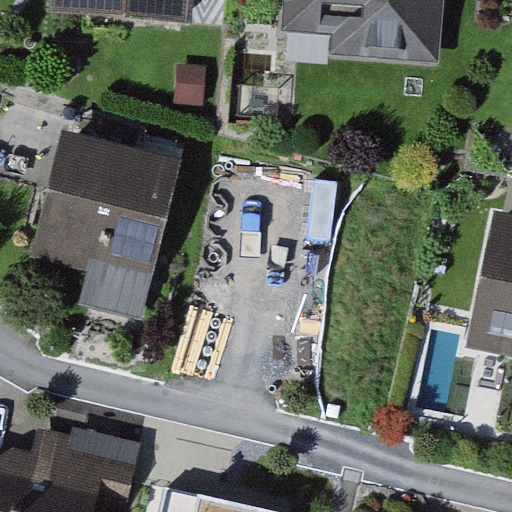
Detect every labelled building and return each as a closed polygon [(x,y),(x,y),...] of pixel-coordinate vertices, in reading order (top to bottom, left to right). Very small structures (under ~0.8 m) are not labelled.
[(211,0),(65,0),(66,10),(212,10),(211,0)] [(450,0),(303,0),(301,30),(447,42),(450,0)] [(188,150),(72,131),(53,253),(112,263),(105,307),(162,317),(188,150)] [(511,210),(503,209),(477,337),(511,344),(511,210)] [(157,442),(75,426),(62,488),(103,496),(145,504),(157,442)] [(288,511),(291,501),(157,474),(149,511),(288,511)] [(0,475),(0,511),(99,511),(103,496),(62,488),(0,475)]
